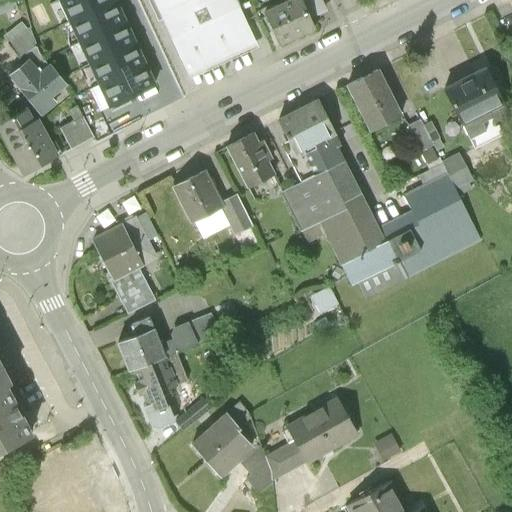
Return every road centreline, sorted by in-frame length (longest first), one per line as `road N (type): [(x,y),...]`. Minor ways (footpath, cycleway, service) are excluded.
road 1 (tertiary): [(16,227),(366,36)]
road 2 (tertiary): [(151,511),(16,227)]
